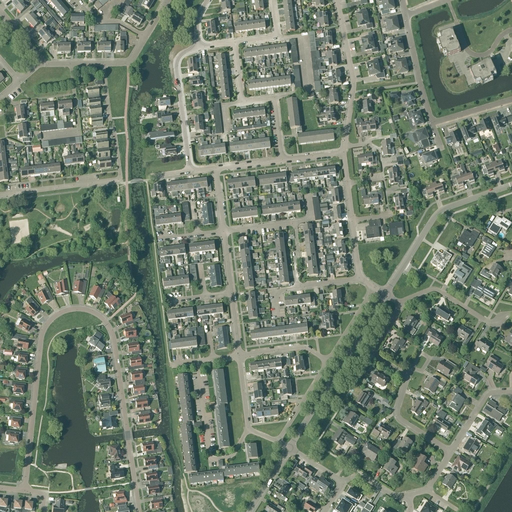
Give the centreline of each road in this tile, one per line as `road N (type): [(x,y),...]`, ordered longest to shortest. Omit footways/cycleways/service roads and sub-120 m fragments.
road 1 (residential): [(24,490),(41,338),(58,313),(89,310),(110,330),(127,429)]
road 2 (tertiary): [(288,448),(384,294)]
road 3 (tertiary): [(384,294),(435,215),(511,184)]
road 4 (residential): [(0,195),(120,180),(114,133)]
road 5 (residential): [(335,0),(353,83),(344,147)]
road 6 (residential): [(198,361),(211,457),(231,455),(247,430)]
road 7 (residential): [(190,171),(176,63),(197,47)]
road 8 (residential): [(505,316),(495,326),(434,290),(399,302)]
